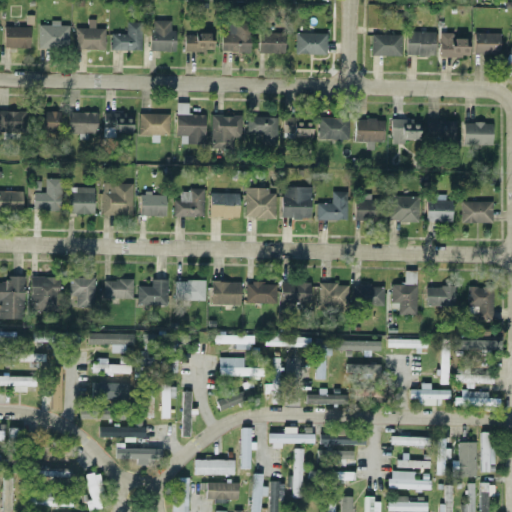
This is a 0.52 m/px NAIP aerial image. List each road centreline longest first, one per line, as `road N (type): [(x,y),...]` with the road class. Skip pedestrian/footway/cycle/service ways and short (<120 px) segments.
road 1 (residential): [(510,101),(492,90),(0,79)]
road 2 (residential): [(511,253),(0,244)]
road 3 (residential): [(160,511),(155,495),(174,468),(221,427),(274,413),(511,418)]
road 4 (residential): [(122,511),(129,494),(85,441),(49,419),(0,411)]
